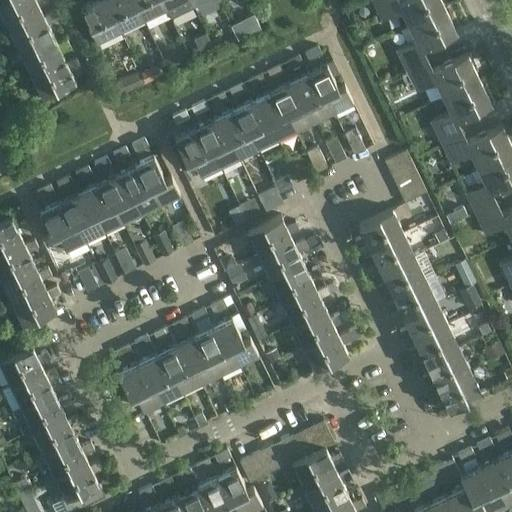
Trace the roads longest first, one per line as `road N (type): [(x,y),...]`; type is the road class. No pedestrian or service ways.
road 1 (residential): [(323,388),(129,470),(74,352)]
road 2 (residential): [(74,352),(58,320),(173,263),(189,296)]
road 3 (residential): [(434,436),(363,473),(323,388)]
road 4 (residential): [(326,223),(385,193),(368,161),(311,193)]
road 5 (residential): [(326,223),(390,353)]
road 6 (residential): [(189,296),(74,352)]
